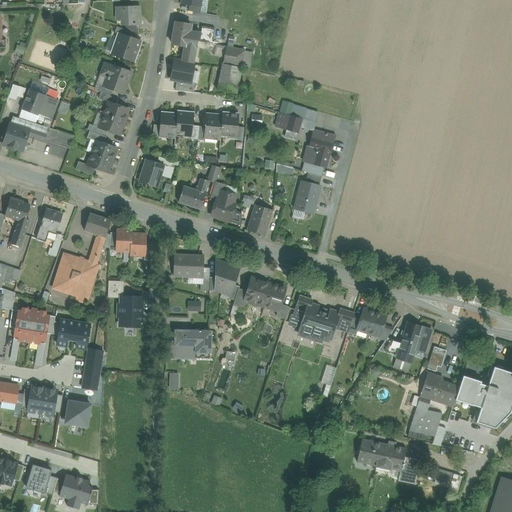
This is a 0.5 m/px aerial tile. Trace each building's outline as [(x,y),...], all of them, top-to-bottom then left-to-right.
[(201,7),(189,5),(189,12),(200,13),(201,7)] [(139,7),(117,8),(117,20),(125,20),(125,25),(128,25),(139,25),(139,7)] [(191,25),(175,23),(172,44),(185,47),(182,62),(193,64),(197,41),(199,41),(200,41),(201,34),(200,34),(190,32),(191,25)] [(139,25),(128,25),(125,25),(125,30),(131,32),(139,35),(139,25)] [(125,30),(117,27),(114,33),(118,34),(120,35),(129,38),(131,32),(125,30)] [(215,29),(201,27),(200,34),(201,34),(200,41),(199,41),(199,42),(212,45),(215,29)] [(129,38),(120,35),(118,34),(111,53),(135,61),(141,42),(129,38)] [(215,54),(223,56),(225,47),(216,45),(215,54)] [(18,47),(16,54),(24,57),(26,50),(20,47),(18,47)] [(245,51),(226,47),(217,94),(226,95),(230,76),(238,78),(240,68),(242,68),(245,51)] [(253,52),(245,51),(242,68),(249,70),(253,52)] [(175,62),(171,83),(192,87),(195,65),(175,62)] [(131,73),(104,63),(100,75),(107,78),(106,79),(107,79),(104,86),(104,87),(113,90),(123,94),(131,73)] [(32,82),(29,89),(46,96),(49,89),(32,82)] [(113,90),(104,87),(104,86),(99,84),(96,91),(101,93),(110,96),(113,90)] [(46,96),(29,89),(21,110),(38,116),(46,96)] [(8,103),(14,104),(17,93),(11,91),(8,103)] [(110,96),(101,93),(99,99),(108,102),(109,102),(116,105),(118,99),(110,96)] [(55,100),(46,96),(38,116),(37,120),(44,123),(43,126),(43,127),(49,129),(50,125),(53,119),(54,120),(54,119),(49,117),(52,108),(55,100)] [(116,105),(109,102),(108,102),(104,115),(124,123),(127,116),(126,116),(128,109),(116,105)] [(52,108),(49,117),(54,119),(61,121),(65,113),(56,110),(52,108)] [(37,120),(38,116),(21,110),(18,118),(35,124),(37,120)] [(178,114),(161,112),(160,125),(159,133),(166,134),(166,136),(175,137),(178,114)] [(178,112),(176,134),(191,136),(193,114),(178,112)] [(301,119),(276,112),(279,114),(275,128),(286,131),(286,130),(297,134),(299,128),(301,119)] [(239,114),(223,113),(222,116),(220,137),(236,138),(237,138),(238,127),(239,114)] [(222,116),(206,114),(204,126),(203,138),(204,138),(220,139),(220,137),(222,116)] [(124,123),(104,115),(99,128),(107,131),(119,135),(121,129),(122,129),(124,123)] [(45,141),(49,129),(43,127),(43,126),(35,124),(18,118),(13,117),(11,123),(29,129),(27,136),(45,141)] [(313,130),(314,130),(316,123),(301,119),(299,128),(313,131),(313,130)] [(11,123),(10,123),(3,144),(4,145),(9,147),(10,149),(14,151),(17,149),(22,151),(22,150),(23,149),(26,150),(27,150),(28,146),(28,145),(25,144),(27,136),(29,129),(11,123)] [(99,128),(89,124),(87,130),(104,137),(107,131),(99,128)] [(244,128),(238,127),(237,138),(236,138),(236,140),(243,141),(244,128)] [(49,129),(45,141),(70,149),(74,137),(49,129)] [(295,141),(297,134),(286,130),(286,131),(284,138),(295,141)] [(335,136),(325,133),(314,130),(313,130),(313,131),(304,163),(310,164),(324,167),(325,168),(329,152),(331,153),(335,136)] [(104,137),(89,131),(87,138),(96,142),(96,141),(104,144),(106,137),(104,137)] [(104,144),(96,141),(96,142),(92,153),(112,161),(115,155),(114,154),(116,148),(104,144)] [(112,161),(92,153),(87,165),(87,166),(95,168),(107,173),(109,167),(110,167),(112,161)] [(173,161),(159,157),(157,162),(158,162),(164,164),(163,165),(171,168),(173,161)] [(147,158),(140,180),(157,185),(160,175),(163,165),(164,164),(158,162),(157,162),(147,158)] [(266,160),(266,168),(274,168),(274,160),(266,160)] [(87,165),(78,162),(75,170),(92,176),(95,168),(87,166),(87,165)] [(324,167),(310,164),(308,173),(321,176),(324,167)] [(171,168),(163,165),(160,175),(170,178),(173,169),(171,168)] [(219,169),(212,167),(208,181),(215,183),(219,169)] [(321,176),(308,173),(306,180),(320,183),(321,176)] [(209,183),(200,179),(198,187),(197,187),(196,190),(200,192),(205,193),(209,183)] [(227,186),(215,182),(210,199),(216,201),(219,191),(225,192),(227,186)] [(321,186),(302,182),(295,210),(313,215),(321,186)] [(196,190),(184,187),(178,203),(200,210),(205,193),(200,192),(196,190)] [(225,192),(219,191),(216,201),(211,216),(230,222),(233,211),(235,205),(233,204),(236,196),(225,192)] [(20,201),(10,198),(4,216),(20,221),(24,222),(25,219),(29,206),(19,203),(20,201)] [(272,211),(254,206),(247,231),(264,237),(272,211)] [(61,216),(45,210),(43,215),(41,214),(40,219),(42,219),(40,227),(48,229),(56,232),(61,216)] [(241,213),(233,211),(230,222),(241,225),(241,213)] [(111,221),(89,214),(84,231),(100,236),(105,238),(106,238),(111,221)] [(24,222),(20,221),(19,225),(18,224),(12,244),(20,246),(29,220),(25,219),(24,222)] [(48,229),(40,227),(36,237),(45,240),(48,229)] [(132,231),(117,230),(116,233),(116,251),(130,252),(131,252),(131,234),(132,234),(132,231)] [(132,234),(131,234),(131,252),(130,252),(130,255),(144,256),(145,256),(146,243),(146,235),(132,234)] [(89,262),(64,254),(53,289),(62,292),(65,293),(64,293),(77,297),(76,300),(83,303),(84,299),(88,300),(99,265),(96,264),(105,238),(100,236),(100,237),(97,238),(89,262)] [(61,241),(55,239),(52,249),(58,251),(61,241)] [(52,249),(50,248),(48,254),(56,257),(58,251),(52,249)] [(204,257),(174,255),(174,256),(175,256),(174,267),(173,267),(173,276),(185,277),(202,278),(203,278),(203,268),(204,257)] [(228,265),(216,262),(215,278),(215,290),(216,290),(222,292),(226,279),(224,278),(228,265)] [(238,269),(228,265),(224,278),(226,279),(222,292),(229,295),(230,295),(233,285),(238,269)] [(7,268),(4,277),(18,281),(20,272),(7,268)] [(202,278),(185,277),(185,285),(200,286),(200,283),(202,283),(202,281),(202,278)] [(271,284),(251,278),(248,289),(244,290),(244,291),(247,292),(244,300),(248,301),(264,306),(271,284)] [(209,281),(202,281),(202,283),(200,283),(200,286),(200,291),(209,291),(209,281)] [(286,289),(271,284),(264,306),(278,311),(281,304),(286,289)] [(239,287),(233,285),(230,295),(229,295),(228,298),(229,298),(234,300),(235,300),(238,289),(239,289),(239,287)] [(3,289),(2,295),(3,295),(1,308),(12,310),(15,293),(3,289)] [(239,289),(238,289),(235,300),(234,300),(233,306),(245,310),(248,301),(244,300),(247,292),(244,291),(239,289)] [(50,294),(44,291),(41,302),(46,304),(50,294)] [(141,299),(122,299),(122,298),(122,297),(121,306),(119,306),(119,316),(126,316),(125,325),(140,325),(141,299)] [(313,301),(299,297),(290,324),(301,328),(309,304),(311,305),(313,301)] [(189,311),(201,311),(201,301),(189,301),(189,311)] [(289,307),(281,304),(278,311),(276,316),(285,319),(289,307)] [(311,305),(309,304),(301,328),(299,334),(312,339),(312,338),(321,341),(324,332),(327,333),(332,335),(334,327),(338,313),(329,310),(327,318),(325,317),(326,314),(320,312),(318,315),(317,314),(319,307),(311,305)] [(14,339),(29,342),(34,310),(23,308),(22,312),(18,311),(15,328),(14,339)] [(360,318),(357,330),(368,333),(375,313),(363,309),(360,318)] [(10,327),(15,328),(18,311),(12,310),(10,327)] [(34,310),(29,342),(44,344),(46,333),(49,316),(45,315),(46,312),(34,310)] [(354,314),(341,310),(340,314),(338,313),(334,327),(349,332),(354,316),(354,314)] [(386,316),(375,313),(368,333),(379,337),(383,326),(386,316)] [(55,317),(49,316),(46,333),(52,334),(54,322),(55,317)] [(360,318),(354,316),(349,332),(348,333),(355,336),(357,330),(360,318)] [(75,323),(60,321),(60,323),(58,335),(57,344),(67,346),(68,339),(73,340),(75,323)] [(75,323),(73,340),(77,340),(76,347),(86,349),(90,325),(75,323)] [(396,357),(396,359),(411,364),(415,350),(422,328),(407,323),(405,331),(403,335),(401,343),(396,357)] [(393,329),(383,326),(379,337),(381,340),(385,341),(387,338),(393,329)] [(431,331),(422,328),(415,350),(424,353),(431,331)] [(171,342),(170,358),(209,359),(210,332),(176,331),(175,342),(171,342)] [(401,343),(387,338),(385,341),(378,351),(396,357),(401,343)] [(446,351),(434,347),(427,369),(435,372),(437,367),(441,368),(446,351)] [(88,349),(87,360),(101,363),(103,352),(88,349)] [(234,359),(236,352),(227,351),(226,358),(234,359)] [(408,373),(411,364),(396,359),(393,368),(408,373)] [(87,360),(85,367),(100,370),(101,363),(87,360)] [(327,365),(322,383),(331,385),(336,368),(327,365)] [(100,370),(85,367),(84,374),(99,377),(100,370)] [(511,406),(511,373),(494,368),(492,368),(491,371),(493,372),(482,405),(476,422),(495,428),(503,420),(510,413),(511,406)] [(170,373),(170,389),(179,389),(179,373),(170,373)] [(443,378),(427,373),(420,396),(430,399),(431,396),(445,401),(444,404),(453,406),(455,400),(459,387),(442,382),(443,378)] [(99,377),(84,374),(83,381),(98,383),(99,377)] [(489,384),(462,376),(459,387),(455,400),(464,403),(465,399),(473,402),(482,405),(489,384)] [(98,383),(83,381),(82,388),(97,390),(98,383)] [(0,401),(16,404),(19,386),(0,382),(0,401)] [(40,413),(44,389),(31,387),(30,390),(27,408),(27,411),(40,413)] [(27,408),(30,390),(24,389),(21,407),(27,408)] [(57,395),(57,391),(44,389),(40,413),(53,416),(54,413),(57,395)] [(63,396),(57,395),(54,413),(60,414),(63,396)] [(420,396),(416,408),(426,410),(430,399),(420,396)] [(67,399),(65,426),(91,428),(93,401),(67,399)] [(464,403),(455,400),(453,406),(450,416),(467,421),(473,402),(465,399),(464,403)] [(426,410),(416,408),(409,431),(434,437),(438,426),(440,420),(442,414),(426,410)] [(467,421),(450,416),(448,422),(452,424),(465,428),(467,421)] [(440,420),(438,426),(450,430),(452,424),(448,422),(440,420)] [(438,426),(434,437),(432,444),(475,454),(480,439),(450,430),(438,426)] [(376,467),(381,444),(361,440),(356,462),(376,467)] [(405,450),(381,444),(376,467),(400,472),(401,472),(404,458),(405,450)] [(0,458),(0,483),(3,485),(4,484),(11,487),(13,480),(18,465),(18,464),(10,461),(4,459),(0,458)] [(420,462),(404,458),(401,472),(400,472),(398,481),(415,485),(419,465),(420,462)] [(24,466),(18,465),(13,480),(19,482),(24,466)] [(33,465),(26,488),(45,494),(50,476),(52,471),(33,465)] [(453,475),(436,470),(433,481),(450,486),(453,475)] [(60,494),(59,497),(69,500),(67,506),(79,510),(81,503),(87,505),(92,490),(93,488),(89,487),(90,482),(82,479),(82,478),(81,481),(77,479),(78,477),(77,477),(76,478),(66,474),(64,480),(60,494)] [(460,477),(453,475),(450,486),(448,492),(455,494),(460,477)] [(50,476),(45,494),(52,496),(53,492),(57,478),(50,476)] [(53,492),(60,494),(64,480),(57,478),(53,492)] [(511,511),(511,480),(502,478),(491,511),(511,511)] [(92,490),(87,505),(98,505),(99,490),(92,490)]
